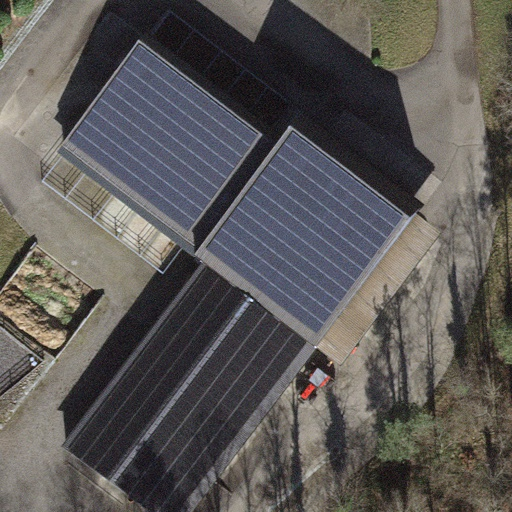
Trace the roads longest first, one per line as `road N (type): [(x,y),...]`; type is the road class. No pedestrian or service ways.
road 1 (track): [(231,511),(484,294),(476,136)]
road 2 (residential): [(464,0),(476,136)]
